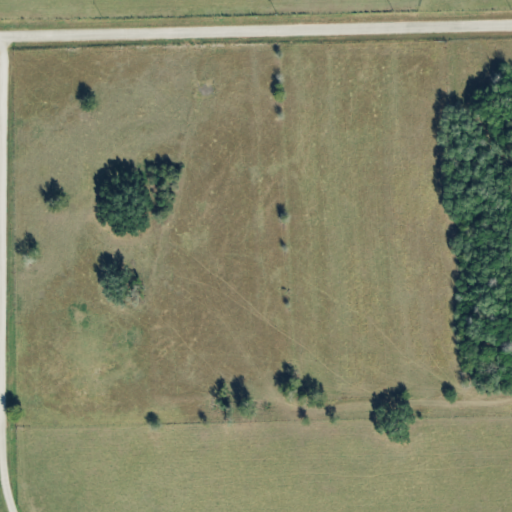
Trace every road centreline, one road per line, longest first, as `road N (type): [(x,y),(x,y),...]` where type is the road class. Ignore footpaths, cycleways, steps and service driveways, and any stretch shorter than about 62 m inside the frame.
road 1 (residential): [(0,32),(511,21)]
road 2 (residential): [(19,511),(8,441),(9,32)]
